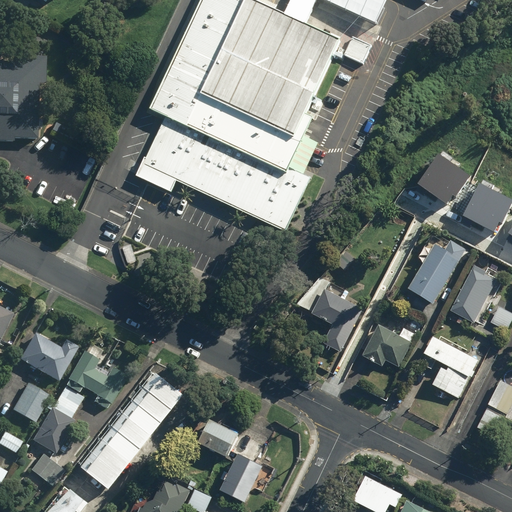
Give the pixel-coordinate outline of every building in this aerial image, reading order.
[(346,43),(250,0),(201,0),(149,114),(164,121),(138,176),(174,193),(178,183),(287,232),(310,182),(288,172),(346,43)] [(328,0),(379,23),(388,0),(328,0)] [(373,46),(352,37),(343,58),(364,66),(373,46)] [(39,49),(0,48),(0,126),(37,128),(39,49)] [(466,176),(433,151),(410,181),(443,206),(466,176)] [(510,201),(474,183),(458,217),(494,234),(510,201)] [(511,222),(503,236),(511,242),(511,222)] [(463,260),(439,244),(409,288),(434,304),(463,260)] [(473,267),(450,312),(460,317),(457,322),(466,327),(468,321),(475,325),(498,280),(473,267)] [(366,311),(344,299),(348,293),(320,279),(298,306),(314,314),(313,316),(334,327),(324,346),(343,356),(366,311)] [(0,308),(0,340),(13,315),(0,308)] [(511,323),(511,315),(498,308),(490,323),(508,332),(511,323)] [(401,337),(378,326),(362,357),(383,368),(385,363),(399,370),(417,336),(404,329),(401,337)] [(19,361),(58,383),(78,348),(65,341),(60,349),(34,334),(19,361)] [(101,338),(95,348),(103,353),(108,356),(114,346),(101,338)] [(478,362),(432,338),(418,365),(431,372),(437,362),(443,366),(432,387),(458,401),(478,362)] [(83,352),(67,380),(68,381),(65,386),(79,394),(82,388),(97,397),(93,403),(106,410),(109,404),(111,405),(127,378),(111,369),(108,374),(96,367),(99,362),(83,352)] [(160,376),(83,470),(111,493),(188,398),(160,376)] [(511,388),(501,383),(481,421),(501,431),(507,419),(511,421),(511,388)] [(28,384),(12,411),(35,424),(50,397),(28,384)] [(54,406),(72,417),(83,399),(65,388),(54,406)] [(31,441),(55,455),(74,422),(51,408),(31,441)] [(241,435),(210,422),(200,447),(231,460),(241,435)] [(0,440),(0,445),(15,454),(22,443),(5,433),(0,440)] [(65,471),(43,455),(31,471),(52,488),(65,471)] [(265,468),(239,456),(221,494),(247,506),(265,468)] [(180,511),(190,491),(158,477),(144,508),(135,504),(131,511),(180,511)] [(402,496),(365,477),(352,501),(372,511),(386,511),(390,506),(395,508),(402,496)] [(204,511),(212,498),(196,490),(187,506),(199,511),(204,511)] [(72,491),(52,511),(86,511),(90,508),(72,491)] [(428,511),(408,501),(402,511),(428,511)]
